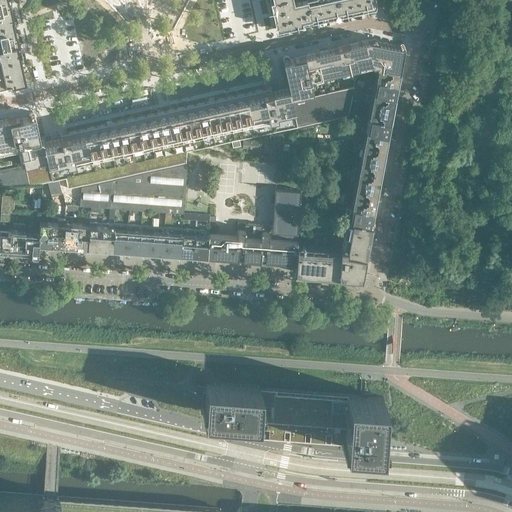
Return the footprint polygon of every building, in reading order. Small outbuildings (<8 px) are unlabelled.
[(0,0),(0,13),(12,11),(10,2),(7,2),(6,0),(0,0)] [(311,21),(306,0),(269,0),(276,28),(311,21)] [(375,7),(376,0),(306,0),(311,21),(375,7)] [(16,35),(15,28),(13,20),(14,20),(12,11),(0,13),(0,48),(19,44),(17,35),(16,35)] [(368,40),(360,41),(365,63),(371,61),(372,64),(377,63),(376,66),(380,66),(380,67),(399,71),(400,63),(401,61),(401,59),(403,48),(403,46),(396,45),(394,44),(391,44),(390,44),(387,43),(377,41),(372,40),(370,40),(368,40)] [(319,51),(317,52),(322,74),(359,66),(359,64),(365,63),(360,41),(351,43),(342,46),(342,47),(337,48),(337,47),(332,49),(330,49),(327,50),(323,51),(319,51)] [(30,69),(28,60),(26,60),(26,58),(23,59),(22,53),(21,53),(19,44),(0,48),(0,60),(0,63),(5,85),(6,87),(26,82),(24,73),(29,71),(30,71),(30,70),(30,69)] [(282,59),(282,60),(283,65),(285,72),(288,84),(288,86),(288,87),(289,88),(291,100),(314,95),(310,77),(322,74),(317,52),(310,54),(303,55),(301,56),(300,56),(300,57),(298,57),(296,58),(294,58),(290,59),(289,59),(289,58),(289,57),(288,57),(288,56),(287,56),(286,56),(285,56),(284,57),(283,57),(283,58),(283,59),(282,59)] [(397,84),(399,71),(380,67),(377,80),(397,84)] [(394,97),(397,84),(377,80),(375,93),(394,97)] [(24,141),(15,143),(19,160),(20,162),(24,161),(24,164),(28,184),(42,183),(51,181),(60,179),(66,177),(68,188),(185,162),(186,151),(199,148),(212,145),(224,142),(230,141),(237,140),(243,138),(285,129),(312,122),(336,116),(349,113),(351,113),(353,102),(355,89),(356,86),(314,95),(291,100),(289,88),(288,88),(286,88),(283,89),(282,89),(279,90),(280,90),(279,90),(280,91),(274,92),(273,92),(274,92),(271,93),(271,92),(270,88),(270,87),(269,87),(269,89),(265,90),(266,90),(263,91),(263,89),(261,89),(258,90),(256,90),(254,91),(253,91),(252,91),(251,91),(246,93),(246,92),(243,93),(239,94),(238,94),(236,95),(233,95),(230,96),(229,96),(228,96),(228,97),(226,97),(223,97),(223,98),(220,98),(218,99),(216,99),(215,99),(214,100),(210,101),(210,100),(208,101),(206,101),(204,102),(200,103),(198,103),(196,104),(196,103),(196,104),(194,104),(190,105),(189,105),(188,105),(186,106),(184,106),(180,107),(179,107),(178,107),(178,108),(176,108),(174,108),(174,109),(170,109),(168,110),(166,110),(165,110),(164,110),(164,111),(162,111),(161,111),(160,111),(160,112),(156,112),(154,113),(152,113),(151,113),(150,114),(146,115),(146,114),(144,115),(142,116),(142,115),(141,116),(140,116),(138,116),(136,117),(134,117),(132,118),(131,118),(130,118),(126,119),(124,119),(124,120),(122,120),(121,120),(120,120),(116,121),(114,121),(114,122),(112,122),(111,122),(110,122),(106,123),(104,124),(102,124),(101,124),(100,125),(96,126),(96,125),(94,126),(92,127),(92,126),(91,126),(90,127),(89,127),(86,128),(84,128),(82,129),(78,129),(76,130),(74,130),(73,130),(72,131),(68,132),(67,132),(67,134),(65,134),(61,135),(61,133),(60,133),(60,136),(61,138),(61,139),(58,139),(58,140),(53,141),(53,140),(52,140),(46,141),(44,142),(43,142),(40,140),(40,139),(39,137),(40,136),(39,137),(24,140),(24,141)] [(392,109),(394,97),(375,93),(372,106),(392,109)] [(390,122),(392,109),(372,106),(370,118),(390,122)] [(0,145),(15,143),(24,141),(24,140),(39,137),(34,114),(34,113),(33,112),(32,112),(31,112),(31,111),(31,112),(30,112),(29,112),(28,113),(28,114),(27,114),(27,115),(27,116),(28,116),(19,118),(18,116),(0,120),(0,145)] [(385,144),(390,122),(370,118),(363,157),(383,160),(385,144)] [(316,135),(312,122),(285,129),(286,133),(289,133),(291,141),(307,137),(308,137),(316,135)] [(344,146),(345,139),(308,137),(307,137),(307,143),(344,146)] [(261,151),(262,140),(258,140),(258,141),(243,139),(242,148),(257,149),(257,151),(261,151)] [(272,152),(273,143),(264,143),(264,151),(272,152)] [(380,173),(383,160),(363,157),(361,169),(380,173)] [(81,187),(79,206),(90,207),(103,207),(115,208),(128,209),(142,210),(155,211),(159,212),(169,212),(172,212),(182,213),(186,163),(81,187)] [(0,169),(0,185),(28,184),(24,164),(0,169)] [(378,186),(380,173),(361,169),(358,182),(378,186)] [(375,199),(378,186),(358,182),(356,195),(375,199)] [(374,206),(375,199),(356,195),(353,208),(373,211),(374,206)] [(372,217),(373,211),(353,208),(351,220),(371,224),(371,223),(372,223),(372,222),(373,220),(373,217),(372,217)] [(361,277),(365,252),(341,248),(340,250),(331,249),(330,231),(332,232),(333,218),(299,216),(298,229),(326,231),(327,249),(324,249),(323,274),(361,277)] [(368,237),(370,225),(371,224),(351,220),(346,219),(341,248),(365,252),(367,242),(368,237)] [(50,244),(52,222),(47,221),(46,223),(39,223),(38,235),(39,235),(38,243),(50,244)] [(63,245),(64,225),(57,224),(57,222),(52,222),(50,244),(63,245)] [(296,247),(297,240),(268,237),(268,231),(269,231),(269,224),(261,223),(261,224),(246,223),(246,222),(237,222),(237,229),(237,235),(208,233),(207,237),(206,255),(237,257),(238,259),(241,259),(242,258),(259,259),(260,260),(263,260),(264,259),(295,262),(296,247)] [(75,245),(77,223),(71,223),(71,225),(64,225),(63,245),(75,245)] [(87,246),(89,226),(82,226),(82,224),(77,223),(75,245),(87,246)] [(100,247),(101,225),(96,225),(96,227),(89,226),(87,246),(100,247)] [(112,248),(114,230),(114,228),(107,228),(107,226),(101,225),(100,247),(112,248)] [(10,251),(12,229),(6,228),(6,231),(0,230),(0,250),(2,250),(10,251)] [(23,252),(24,234),(24,232),(17,231),(17,229),(12,229),(10,251),(23,252)] [(125,249),(127,231),(114,230),(112,248),(113,248),(114,250),(116,250),(117,249),(125,249)] [(139,250),(140,232),(127,231),(125,249),(139,250)] [(179,253),(181,235),(140,232),(139,250),(160,252),(179,253)] [(37,253),(38,243),(39,235),(38,235),(24,234),(23,252),(30,252),(32,254),(36,254),(37,253)] [(193,254),(194,236),(181,235),(179,253),(193,254)] [(206,255),(207,237),(194,236),(193,254),(201,255),(202,256),(204,256),(205,255),(206,255)] [(308,272),(310,248),(296,247),(295,262),(295,272),(309,273),(309,272),(308,272)] [(323,274),(324,249),(310,248),(308,272),(309,272),(309,273),(323,274)] [(356,442),(366,443),(371,443),(379,444),(379,442),(379,439),(380,434),(380,426),(381,412),(382,405),(382,400),(383,396),(382,396),(373,396),(372,396),(368,395),(362,395),(360,395),(347,394),(347,392),(264,386),(205,382),(205,385),(205,389),(204,398),(204,404),(204,405),(203,409),(203,413),(223,414),(228,414),(262,417),(262,423),(261,432),(261,435),(267,436),(283,437),(288,437),(303,438),(308,439),(324,440),(329,440),(343,441),(345,441),(356,442)] [(42,511),(43,509),(43,502),(43,495),(0,491),(0,511),(42,511)] [(49,509),(55,510),(55,503),(56,496),(50,496),(43,495),(43,502),(43,509),(49,509)] [(57,496),(56,496),(55,503),(55,510),(54,511),(218,511),(219,508),(57,496)]
